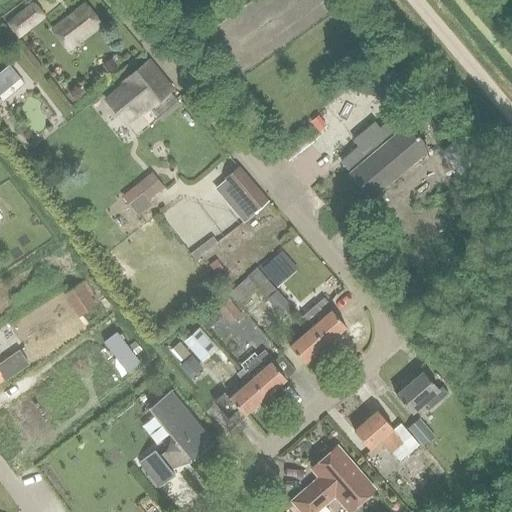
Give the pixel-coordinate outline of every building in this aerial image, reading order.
[(32,3),(4,26),(17,41),(45,19),(32,3)] [(101,26),(85,6),(53,31),(69,51),(101,26)] [(112,59),(102,67),(109,76),(119,69),(112,59)] [(172,91),(153,67),(149,62),(123,83),(125,85),(106,100),(127,126),(146,110),(147,112),(150,110),(170,92),(172,91)] [(0,96),(20,79),(9,66),(0,74),(0,96)] [(170,92),(150,110),(160,122),(181,105),(170,92)] [(371,199),(428,151),(407,126),(397,116),(380,131),(374,124),(354,142),(359,148),(341,163),(351,174),(350,174),(371,199)] [(319,133),(326,126),(319,117),(311,123),(319,133)] [(465,132),(440,153),(446,160),(460,176),(484,155),(471,139),(465,132)] [(244,226),(255,217),(270,204),(241,171),(216,193),(244,226)] [(146,178),(136,186),(149,202),(159,194),(146,178)] [(129,192),(122,197),(138,217),(152,206),(149,202),(136,186),(129,192)] [(212,239),(191,256),(195,262),(217,245),(212,239)] [(270,263),(261,271),(269,279),(272,283),(291,266),(280,254),(270,263)] [(216,261),(209,266),(216,276),(223,271),(216,261)] [(81,284),(63,296),(79,319),(97,306),(91,298),(82,284),(81,284)] [(236,288),(229,294),(238,304),(245,298),(236,288)] [(278,292),(268,301),(284,320),(294,311),(278,292)] [(243,317),(227,298),(215,308),(231,327),(243,317)] [(311,330),(326,346),(346,328),(332,312),(333,311),(324,300),(304,318),(313,328),(311,330)] [(311,330),(313,328),(304,318),(297,323),(306,334),(290,348),(304,365),(326,346),(311,330)] [(199,329),(184,343),(202,363),(217,348),(199,329)] [(0,361),(0,368),(7,379),(30,364),(19,349),(0,361)] [(253,380),(251,381),(266,398),(286,380),(272,364),(274,362),(264,351),(258,357),(267,368),(253,380)] [(267,368),(258,357),(254,353),(240,366),(244,369),(253,380),(267,368)] [(188,376),(199,366),(192,357),(180,367),(188,376)] [(235,365),(225,374),(232,382),(238,376),(246,386),(230,400),(244,416),(266,398),(251,381),(253,380),(244,369),(241,372),(235,365)] [(397,398),(413,416),(425,405),(431,413),(447,399),(424,373),(397,398)] [(160,458),(155,451),(139,463),(160,489),(175,476),(168,468),(188,453),(192,459),(189,461),(190,462),(214,442),(211,444),(170,394),(173,391),(172,390),(148,410),(149,411),(152,409),(179,443),(160,458)] [(381,442),(400,464),(419,447),(401,426),(392,433),(394,431),(377,412),(354,433),(370,451),(381,442)] [(419,419),(408,429),(424,447),(435,437),(419,419)] [(350,511),(375,491),(337,447),(311,470),(319,479),(292,503),(299,511),(328,511),(324,506),(335,497),(347,511),(350,511)]
